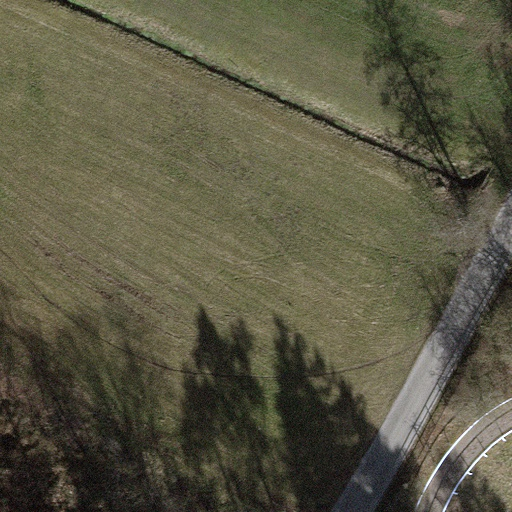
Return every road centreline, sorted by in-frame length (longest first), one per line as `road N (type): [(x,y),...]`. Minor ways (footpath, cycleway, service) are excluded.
road 1 (unclassified): [(511,222),(351,511)]
road 2 (unknown): [(428,511),(459,457),(511,415)]
